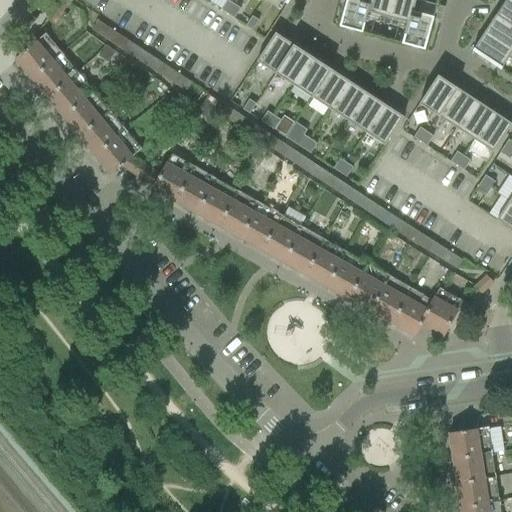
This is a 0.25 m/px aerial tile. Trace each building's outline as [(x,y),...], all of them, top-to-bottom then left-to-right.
[(63,0),(58,0),(46,18),(54,24),(68,3),(63,0)] [(220,10),(227,15),(233,5),(227,0),(220,10)] [(361,33),(367,13),(370,2),(363,0),(345,0),(338,27),(361,33)] [(387,18),(391,0),(363,0),(370,2),(367,13),(387,18)] [(391,0),(387,18),(406,24),(409,13),(410,13),(417,15),(421,1),(415,0),(391,0)] [(511,0),(504,0),(495,15),(496,15),(511,25),(511,0)] [(421,1),(417,15),(425,17),(428,4),(428,3),(422,2),(421,1)] [(425,17),(432,19),(436,6),(435,5),(428,4),(425,17)] [(240,9),(233,5),(227,15),(233,19),(240,9)] [(436,6),(433,18),(432,19),(440,21),(444,8),(442,7),(436,6)] [(417,15),(410,13),(409,13),(406,24),(401,44),(424,50),(432,19),(425,17),(417,15)] [(511,51),(511,25),(496,15),(495,15),(483,33),(484,33),(511,51),(511,52),(511,51)] [(251,17),(245,27),(251,31),(258,21),(251,17)] [(100,36),(106,27),(97,21),(91,30),(100,36)] [(106,27),(100,36),(108,42),(114,33),(106,27)] [(117,47),(123,38),(114,33),(108,42),(117,47)] [(292,46),(293,45),(274,33),(269,42),(256,62),(274,74),(292,46)] [(511,51),(484,33),(483,33),(471,51),(500,70),(511,52),(511,51)] [(32,81),(63,55),(45,34),(32,44),(14,59),(32,81)] [(125,53),(131,44),(123,38),(117,47),(125,53)] [(131,44),(125,53),(134,59),(140,50),(131,44)] [(293,45),(292,46),(274,74),(292,86),(311,58),(311,57),(293,45)] [(140,50),(134,59),(142,64),(148,56),(140,50)] [(48,100),(78,74),(63,55),(32,81),(48,100)] [(150,70),(156,61),(148,56),(142,64),(150,70)] [(311,57),(311,58),(292,86),(311,98),(329,70),(329,69),(311,57)] [(156,61),(150,70),(159,76),(165,67),(156,61)] [(167,81),(173,73),(165,67),(159,76),(167,81)] [(329,69),(329,70),(311,98),(329,110),(348,82),(348,81),(329,69)] [(173,73),(167,81),(176,87),(182,78),(173,73)] [(63,119),(94,93),(78,74),(48,100),(63,119)] [(427,90),(428,91),(427,94),(425,94),(418,104),(437,117),(455,88),(437,76),(427,90)] [(182,78),(176,87),(184,93),(190,84),(182,78)] [(348,81),(348,82),(329,110),(347,122),(366,93),(348,81)] [(455,129),(474,100),(455,88),(437,117),(455,129)] [(79,138),(110,112),(94,93),(63,119),(79,138)] [(366,93),(347,122),(366,134),(384,105),(383,105),(366,93)] [(249,100),(248,100),(242,110),(249,114),(255,104),(249,100)] [(474,141),(492,112),(474,100),(455,129),(474,141)] [(226,119),(232,110),(227,107),(226,107),(221,103),(215,113),(226,119)] [(366,134),(384,146),(396,127),(403,117),(384,105),(366,134)] [(236,126),(242,117),(232,110),(226,119),(236,126)] [(94,157),(125,131),(110,112),(79,138),(94,157)] [(267,126),(273,116),(266,112),(260,122),(267,126)] [(492,153),(511,125),(492,112),(474,141),(492,153)] [(279,120),(273,116),(267,126),(273,130),(280,120),(279,120)] [(247,133),(252,124),(242,117),(236,126),(247,133)] [(284,138),(292,126),(281,119),(280,120),(273,130),(284,138)] [(257,140),(263,131),(252,124),(247,133),(257,140)] [(292,126),(284,138),(296,145),(303,135),(304,134),(292,126)] [(419,142),(426,132),(419,128),(412,138),(419,142)] [(110,176),(121,166),(132,158),(141,150),(125,131),(94,157),(110,176)] [(267,147),(273,138),(263,131),(257,140),(267,147)] [(433,137),(426,132),(419,142),(426,147),(433,137)] [(303,135),(296,145),(303,150),(303,149),(309,140),(309,139),(303,135)] [(278,154),(284,145),(273,138),(267,147),(278,154)] [(303,149),(303,150),(310,154),(316,144),(315,144),(309,140),(303,149)] [(511,142),(508,140),(504,145),(504,146),(503,147),(511,152),(511,142)] [(284,145),(278,154),(288,160),(294,151),(284,145)] [(511,152),(503,147),(500,152),(499,153),(509,160),(511,155),(511,152)] [(299,167),(305,158),(294,151),(288,160),(299,167)] [(457,166),(463,156),(457,153),(456,152),(449,162),(456,167),(457,166)] [(152,189),(173,201),(193,166),(171,154),(160,175),(153,186),(152,189)] [(457,166),(456,167),(463,171),(469,161),(463,157),(463,156),(457,166)] [(121,166),(153,186),(160,175),(132,158),(121,166)] [(305,158),(299,167),(309,174),(315,165),(305,158)] [(339,159),(332,169),(339,173),(345,163),(339,159)] [(346,178),(352,168),(345,163),(339,173),(346,178)] [(319,181),(325,172),(315,165),(309,174),(319,181)] [(195,213),(214,178),(193,166),(173,201),(195,213)] [(330,188),(336,179),(325,172),(319,181),(330,188)] [(494,182),(484,176),(480,182),(490,189),(490,188),(494,182)] [(216,225),(236,190),(214,178),(195,213),(216,225)] [(340,195),(346,186),(336,179),(330,188),(340,195)] [(480,182),(476,188),(476,189),(486,196),(490,189),(480,182)] [(346,186),(340,195),(351,202),(357,193),(354,191),(346,186)] [(216,225),(238,238),(258,203),(236,190),(216,225)] [(361,208),(367,199),(357,193),(351,202),(361,208)] [(372,215),(377,206),(367,199),(361,208),(372,215)] [(511,204),(508,202),(496,220),(511,230),(511,204)] [(260,250),(280,215),(258,203),(238,238),(260,250)] [(382,222),(388,213),(377,206),(372,215),(382,222)] [(392,229),(398,220),(388,213),(382,222),(392,229)] [(282,262),(301,227),(280,215),(260,250),(282,262)] [(403,236),(409,227),(398,220),(392,229),(403,236)] [(303,274),(323,239),(301,227),(282,262),(303,274)] [(409,227),(403,236),(413,243),(419,234),(409,227)] [(424,250),(430,241),(419,234),(413,243),(424,250)] [(325,287),(345,252),(323,239),(303,274),(325,287)] [(434,256),(440,247),(430,241),(424,250),(434,256)] [(440,247),(434,256),(444,263),(450,254),(440,247)] [(347,299),(367,264),(345,252),(325,287),(347,299)] [(461,261),(450,254),(444,263),(455,270),(461,261)] [(369,311),(388,276),(367,264),(347,299),(369,311)] [(390,323),(410,288),(388,276),(369,311),(390,323)] [(467,294),(474,301),(492,284),(485,276),(467,294)] [(390,323),(413,336),(414,336),(421,324),(432,301),(410,288),(390,323)] [(421,324),(432,330),(443,336),(444,334),(445,334),(450,324),(449,324),(454,315),(462,301),(439,288),(432,301),(421,324)] [(452,459),(491,452),(488,429),(488,428),(474,430),(448,434),(452,459)] [(499,428),(488,429),(492,452),(492,453),(503,452),(499,428)] [(456,484),(496,478),(492,453),(491,452),(452,459),(456,484)] [(460,508),(499,501),(496,478),(456,484),(460,508)] [(460,511),(500,511),(499,501),(460,508),(460,511)]
